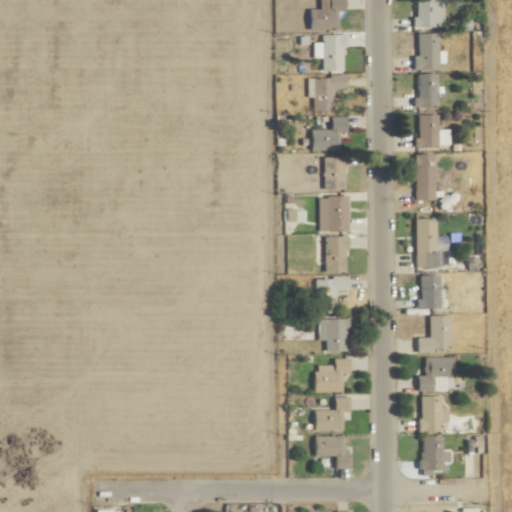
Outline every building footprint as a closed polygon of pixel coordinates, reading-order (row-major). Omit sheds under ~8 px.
[(340,10),(340,0),(314,0),(315,9),(304,9),(304,29),(333,29),(333,10),(340,10)] [(410,0),(410,26),(439,27),(439,0),(410,0)] [(412,33),(413,55),(408,55),(409,69),(434,69),(434,62),(441,62),(441,50),(434,50),(434,32),(412,33)] [(409,107),(433,107),(432,73),(413,73),(413,96),(409,96),(409,107)] [(302,76),(303,97),(307,97),(308,111),(329,111),(329,88),(342,88),(341,75),(302,76)] [(433,114),(412,114),(412,145),(445,146),(445,128),(433,128),(433,114)] [(341,116),(325,115),(325,129),(306,129),(305,150),(334,150),(335,131),(341,132),(341,116)] [(431,154),(410,153),(410,199),(430,199),(431,154)] [(338,156),(319,157),(319,189),(339,189),(338,156)] [(343,195),(313,196),(314,231),(343,231),(343,195)] [(437,266),(437,249),(440,249),(440,241),(432,241),(431,217),(409,218),(410,267),(437,266)] [(342,271),(341,235),(310,236),(311,262),(319,261),(319,272),(342,271)] [(435,275),(415,275),(415,299),(411,299),(411,308),(435,308),(435,275)] [(446,350),(446,315),(424,315),(424,337),(412,337),(412,351),(446,350)] [(320,351),(343,351),(342,318),(313,319),(313,339),(320,339),(320,351)] [(450,389),(449,356),(419,357),(420,375),(412,375),(412,390),(450,389)] [(309,392),(337,391),(337,373),(344,373),(344,358),(328,358),(328,364),(309,365),(309,392)] [(437,395),(414,395),(413,431),(436,432),(437,421),(443,421),(444,408),(437,408),(437,395)] [(345,396),(329,397),(329,409),(308,410),(309,430),(338,430),(338,411),(345,411),(345,396)] [(340,435),(309,436),(309,456),(329,455),(330,467),(347,467),(346,453),(340,453),(340,435)] [(437,435),(415,436),(415,470),(438,469),(437,462),(446,462),(446,449),(437,449),(437,435)]
